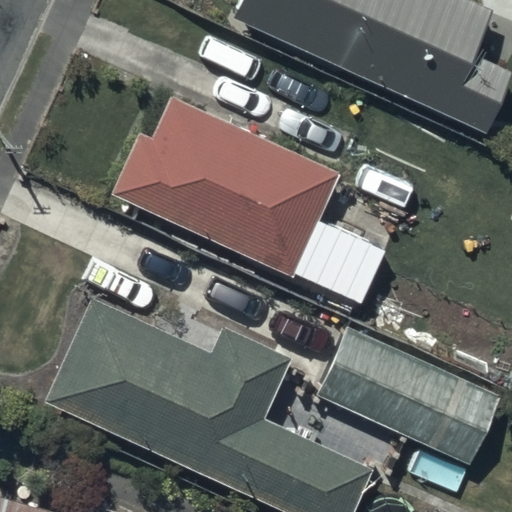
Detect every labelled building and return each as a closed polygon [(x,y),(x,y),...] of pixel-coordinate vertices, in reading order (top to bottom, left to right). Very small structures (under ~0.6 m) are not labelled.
[(480,0),(229,0),(227,5),(476,116),(503,56),(464,39),(480,0)] [(138,116),(107,180),(289,265),(339,158),(170,79),(150,121),(138,116)] [(511,193),(511,186),(422,147),(398,203),(490,244),(511,193)] [(88,282),(40,387),(310,511),(339,511),(366,455),(259,406),(290,341),(219,308),(206,336),(88,282)] [(344,315),(312,383),(464,453),(496,385),(344,315)] [(0,511),(97,511),(0,484),(0,511)]
